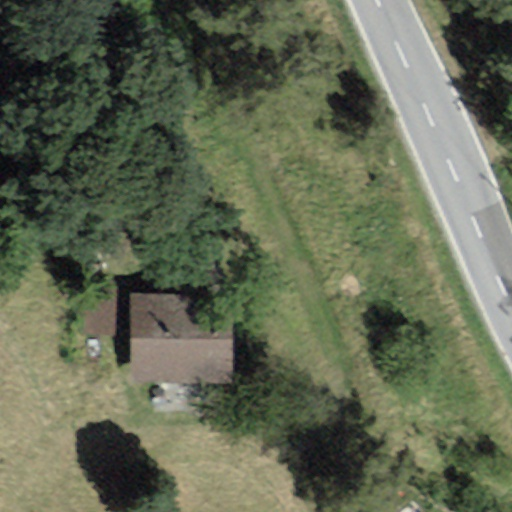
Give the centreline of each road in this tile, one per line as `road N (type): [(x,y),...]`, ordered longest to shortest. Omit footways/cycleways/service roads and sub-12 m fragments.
road 1 (track): [(345,413),(351,394),(344,362),(181,0)]
road 2 (tertiary): [(511,305),(377,0)]
